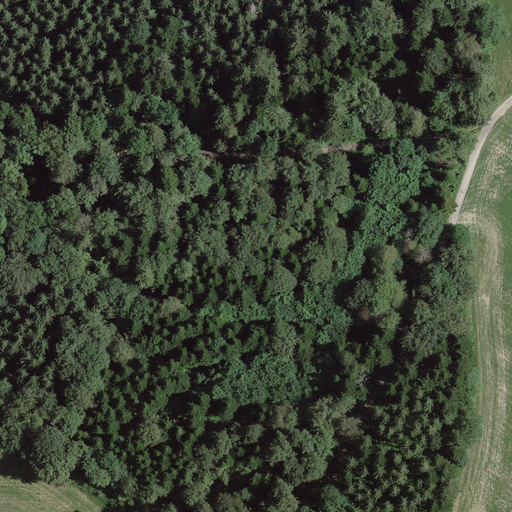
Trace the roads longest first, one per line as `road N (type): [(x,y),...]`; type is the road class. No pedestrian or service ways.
road 1 (unclassified): [(298,511),(370,403),(453,220),(480,139),(511,99)]
road 2 (track): [(178,0),(205,161),(427,137),(480,139)]
road 3 (track): [(205,161),(128,157),(0,134)]
